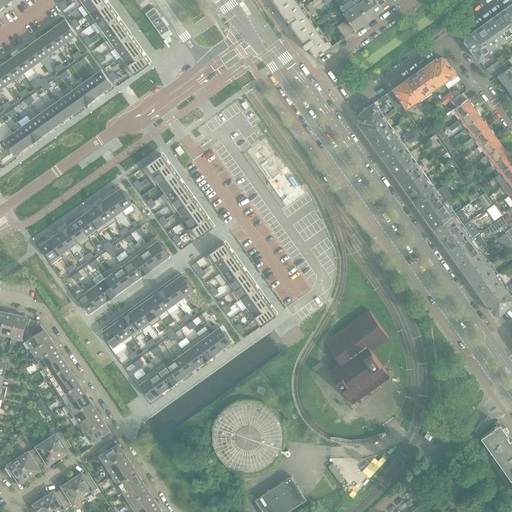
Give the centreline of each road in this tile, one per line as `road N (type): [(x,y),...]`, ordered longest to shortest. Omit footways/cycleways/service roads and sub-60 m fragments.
road 1 (tertiary): [(494,343),(263,28)]
road 2 (tertiary): [(257,45),(480,354)]
road 3 (residential): [(417,1),(330,61),(355,97),(445,36)]
road 4 (residential): [(163,108),(297,298)]
road 5 (residential): [(123,430),(46,308),(0,297)]
road 6 (residential): [(377,511),(509,392)]
road 7 (residential): [(128,122),(0,210)]
road 8 (residential): [(14,502),(123,430)]
